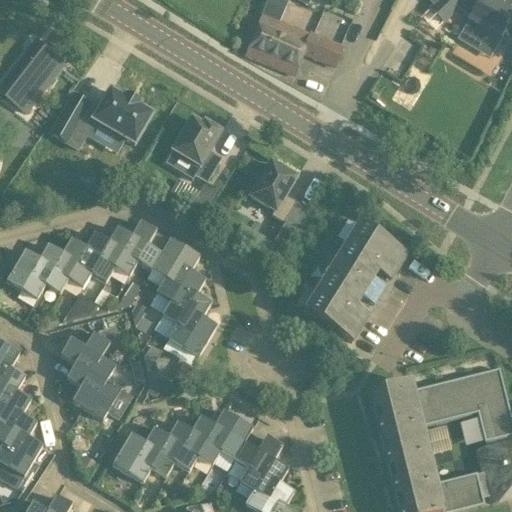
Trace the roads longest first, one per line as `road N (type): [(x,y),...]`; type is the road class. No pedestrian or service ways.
road 1 (residential): [(0,240),(148,209),(261,279),(319,511)]
road 2 (tertiary): [(496,245),(84,0)]
road 3 (residential): [(108,511),(74,488),(36,346),(0,320)]
